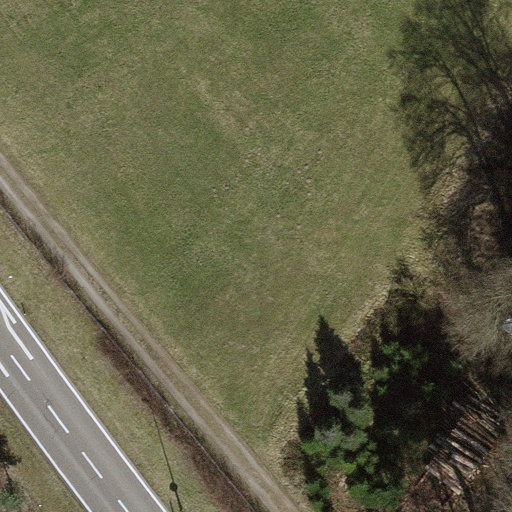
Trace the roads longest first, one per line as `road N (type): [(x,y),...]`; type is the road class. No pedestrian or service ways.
road 1 (track): [(0,182),(276,511)]
road 2 (motorway): [(130,511),(0,329)]
